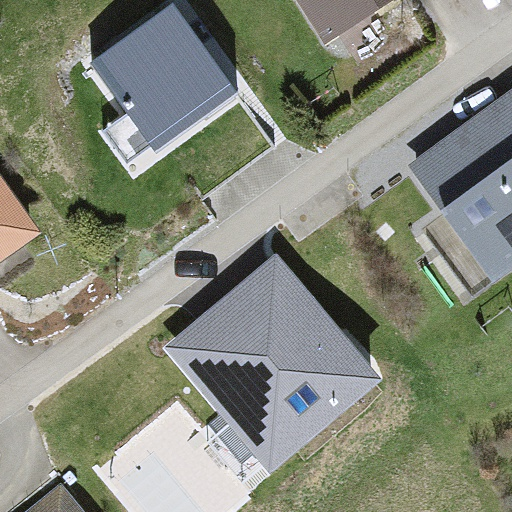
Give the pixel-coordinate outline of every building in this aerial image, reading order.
[(305,0),(329,35),(382,0),(305,0)] [(173,11),(99,65),(159,146),(233,92),(173,11)] [(511,130),(426,186),(487,280),(511,263),(511,130)] [(0,250),(27,233),(0,192),(0,250)] [(375,378),(274,259),(168,348),(270,467),(375,378)] [(71,511),(55,492),(29,511),(71,511)]
